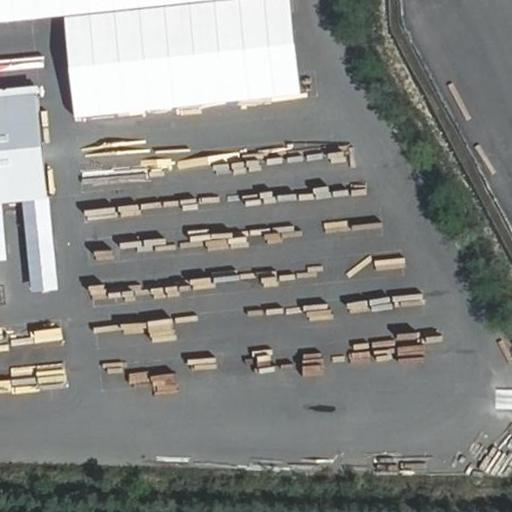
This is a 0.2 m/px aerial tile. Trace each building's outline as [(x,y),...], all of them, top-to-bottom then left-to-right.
[(0,0),(0,22),(65,15),(77,116),(303,93),(293,0),(0,0)] [(40,96),(0,98),(0,201),(48,198),(40,96)] [(35,261),(29,261),(31,290),(60,288),(56,199),(32,200),(35,261)] [(92,254),(116,252),(115,237),(91,240),(92,254)] [(508,394),(499,399),(511,420),(511,346),(497,323),(476,336),(493,363),(490,365),(508,394)] [(138,382),(164,382),(165,363),(138,363),(138,382)] [(106,370),(105,385),(131,387),(132,371),(106,370)] [(64,443),(85,453),(91,442),(70,431),(64,443)] [(412,434),(410,451),(442,454),(444,437),(412,434)]
